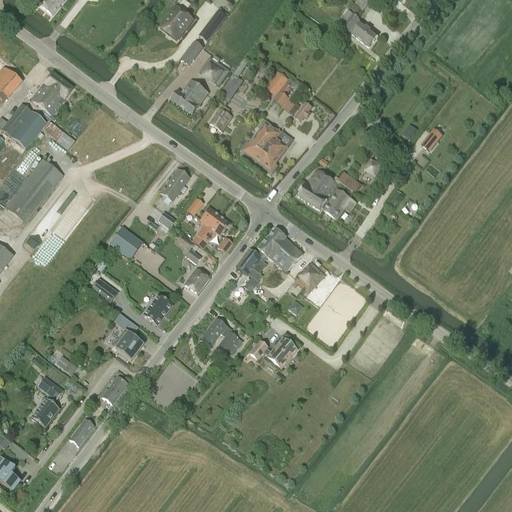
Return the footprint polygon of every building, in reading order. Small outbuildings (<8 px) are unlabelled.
[(65,0),(36,0),(34,3),(52,17),(65,0)] [(358,0),(355,6),(364,12),(372,1),(371,0),(358,0)] [(160,30),(176,42),(192,22),(176,9),(160,30)] [(338,25),(343,29),(368,49),(378,37),(358,21),(359,20),(353,16),(348,12),(338,25)] [(208,26),(216,32),(224,21),(216,15),(208,26)] [(202,50),(194,44),(181,61),(189,67),(202,50)] [(218,88),(229,73),(210,59),(200,75),(218,88)] [(3,69),(0,72),(0,106),(20,83),(3,69)] [(72,91),(52,75),(31,102),(52,118),(72,91)] [(275,98),(287,82),(277,75),(265,90),(275,98)] [(233,77),(226,88),(236,94),(243,84),(233,77)] [(192,117),(208,95),(191,83),(181,96),(178,93),(171,102),(192,117)] [(280,94),(273,103),(283,110),(290,101),(280,94)] [(311,109),(306,105),(299,114),(307,120),(310,115),(308,114),(311,109)] [(45,125),(21,106),(7,125),(1,120),(0,120),(0,131),(25,151),(45,125)] [(222,113),(219,111),(210,126),(222,133),(231,118),(227,116),(229,112),(224,109),(222,113)] [(44,131),(58,141),(56,143),(68,152),(75,143),(49,124),(44,131)] [(281,135),(266,124),(244,153),(263,167),(269,159),(263,154),(268,147),(267,147),(269,144),(270,145),(278,133),(281,135)] [(404,138),(411,143),(418,133),(411,129),(404,138)] [(434,131),(422,147),(428,152),(440,136),(434,131)] [(263,167),(271,172),(288,149),(280,143),(284,136),(282,134),(281,135),(278,133),(270,145),(269,144),(267,147),(268,147),(263,154),(269,159),(263,167)] [(414,145),(411,153),(417,155),(420,147),(414,145)] [(371,157),(361,168),(375,180),(384,169),(371,157)] [(62,178),(41,162),(5,210),(25,226),(62,178)] [(167,186),(160,196),(171,204),(189,180),(177,172),(169,184),(167,183),(165,184),(167,186)] [(317,172),(307,186),(314,191),(313,192),(325,200),(327,202),(335,191),(338,186),(336,185),(334,183),(317,172)] [(338,186),(352,195),(354,193),(356,194),(360,187),(344,176),(340,182),(336,180),(335,182),(334,181),(333,182),(334,183),(336,185),(338,186)] [(314,191),(307,186),(307,187),(306,187),(298,198),(320,212),(322,209),(325,211),(324,213),(336,221),(350,201),(337,193),(336,192),(335,191),(327,202),(325,200),(313,192),(314,191)] [(193,218),(202,206),(196,201),(187,213),(193,218)] [(204,227),(196,237),(192,243),(197,248),(201,242),(219,219),(209,211),(199,223),(204,227)] [(177,225),(164,215),(157,224),(162,227),(160,230),(169,236),(177,225)] [(229,227),(219,219),(201,242),(207,246),(215,235),(220,239),(229,227)] [(250,251),(236,269),(250,281),(263,264),(268,259),(286,275),(302,257),(288,244),(285,241),(283,240),(281,237),(275,231),(256,251),(258,252),(255,256),(250,251)] [(124,233),(113,248),(129,260),(140,245),(139,244),(140,243),(132,236),(131,238),(124,233)] [(232,246),(224,241),(217,250),(224,256),(232,246)] [(201,242),(197,248),(202,252),(207,246),(201,242)] [(0,275),(12,262),(0,250),(0,275)] [(185,258),(195,267),(200,260),(190,252),(185,258)] [(324,278),(311,265),(294,283),(308,295),(324,278)] [(196,295),(208,280),(196,271),(184,287),(196,295)] [(98,283),(90,293),(109,307),(117,296),(98,283)] [(171,308),(158,298),(143,318),(157,328),(171,308)] [(297,317),(303,308),(296,303),(289,311),(297,317)] [(127,362),(130,364),(143,347),(131,339),(138,331),(119,317),(121,319),(115,327),(126,335),(127,336),(115,352),(119,356),(118,358),(125,363),(127,362)] [(216,321),(199,343),(209,351),(220,337),(225,340),(216,352),(224,358),(228,353),(232,355),(241,343),(230,335),(232,333),(216,321)] [(259,344),(249,356),(256,362),(262,355),(267,359),(266,360),(280,371),(296,352),(282,341),(271,355),(266,351),(267,350),(259,344)] [(78,369),(62,357),(56,366),(72,377),(78,369)] [(42,373),(46,366),(36,359),(32,365),(42,373)] [(30,420),(44,431),(45,430),(44,430),(58,412),(59,412),(51,406),(54,402),(55,403),(56,403),(63,394),(62,393),(62,394),(44,380),(44,379),(37,389),(48,397),(45,401),(44,401),(44,402),(31,420),(30,420)] [(102,400),(112,408),(127,388),(116,380),(102,400)] [(93,429),(84,422),(69,442),(78,449),(93,429)] [(0,449),(6,452),(11,442),(0,436),(0,449)] [(14,447),(9,453),(23,463),(27,457),(14,447)] [(11,476),(14,472),(2,463),(0,466),(0,484),(10,493),(19,482),(11,476)]
